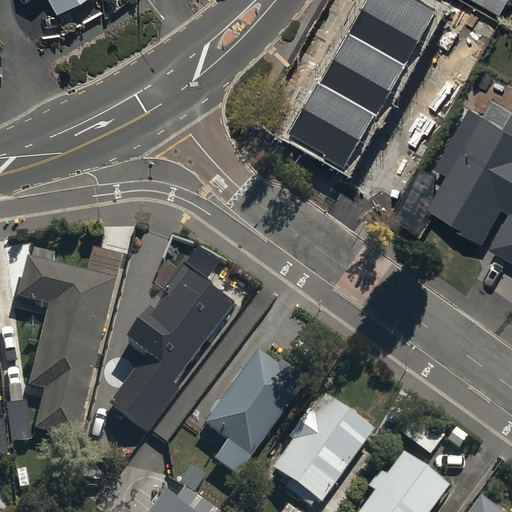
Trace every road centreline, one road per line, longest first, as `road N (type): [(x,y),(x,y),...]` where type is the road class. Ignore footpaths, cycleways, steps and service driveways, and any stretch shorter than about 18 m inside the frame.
road 1 (residential): [(511,387),(264,209),(158,92)]
road 2 (tertiary): [(0,165),(67,143),(158,92)]
road 3 (tertiary): [(158,92),(265,0)]
